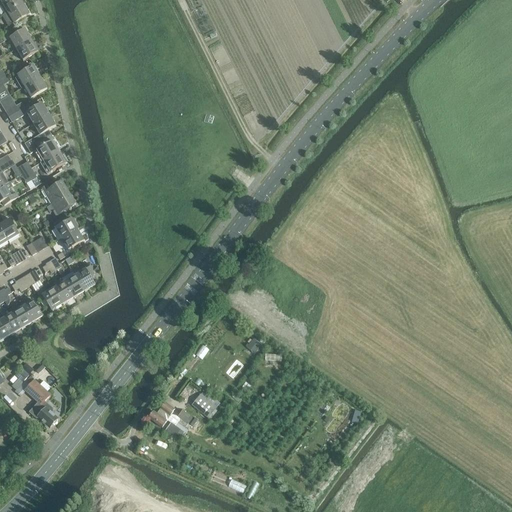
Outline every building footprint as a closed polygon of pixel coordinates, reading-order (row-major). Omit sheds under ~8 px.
[(3,7),(7,13),(23,4),(20,0),(3,0),(0,2),(0,5),(1,8),(3,7)] [(2,16),(6,23),(9,21),(12,26),(30,15),(23,4),(7,13),(2,16)] [(10,39),(16,50),(32,41),(25,30),(10,39)] [(16,50),(23,62),(38,52),(32,41),(16,50)] [(41,78),(40,76),(40,77),(34,67),(32,68),(30,65),(23,70),(24,73),(18,76),(21,82),(18,84),(21,90),(25,88),(40,78),(41,78)] [(0,93),(6,90),(4,86),(9,83),(6,78),(1,81),(3,85),(0,86),(0,93)] [(41,78),(40,78),(25,88),(31,99),(47,90),(41,80),(42,79),(41,78)] [(6,113),(16,107),(10,96),(0,102),(0,103),(3,108),(6,113)] [(19,112),(9,118),(12,124),(26,115),(25,115),(27,114),(34,125),(49,115),(48,113),(46,114),(45,113),(47,112),(42,104),(37,108),(34,103),(30,106),(25,109),(23,110),(19,112)] [(16,107),(19,112),(23,110),(25,109),(22,104),(16,107)] [(9,118),(19,112),(16,107),(6,113),(9,118)] [(43,140),(51,136),(49,131),(56,127),(51,119),(50,120),(49,118),(50,118),(49,115),(34,125),(40,135),(25,145),(28,150),(42,141),(43,140)] [(37,151),(43,162),(59,153),(52,142),(54,140),(51,136),(43,140),(42,141),(28,150),(31,155),(37,151)] [(59,153),(43,162),(40,164),(47,175),(66,164),(59,153)] [(0,167),(11,161),(8,156),(0,160),(0,167)] [(0,173),(1,175),(15,166),(12,161),(11,161),(0,167),(0,173)] [(32,181),(37,178),(27,163),(22,166),(32,181)] [(26,185),(32,181),(22,166),(17,169),(26,185)] [(50,205),(69,194),(62,182),(48,191),(46,187),(41,190),(43,192),(42,193),(49,205),(50,205)] [(14,201),(8,191),(13,188),(10,183),(5,186),(0,188),(0,203),(2,203),(4,207),(14,201)] [(69,194),(50,205),(54,211),(53,212),(56,217),(76,205),(69,194)] [(34,199),(32,195),(28,198),(30,202),(32,205),(36,202),(34,199)] [(8,221),(0,225),(0,227),(8,242),(19,235),(10,220),(9,220),(9,219),(8,220),(8,221)] [(71,220),(66,223),(63,219),(53,225),(55,229),(62,240),(78,230),(79,230),(75,223),(73,224),(71,220)] [(0,246),(8,242),(0,227),(0,246)] [(72,249),(72,250),(73,249),(73,248),(84,242),(78,232),(79,231),(78,230),(62,240),(69,251),(72,249)] [(48,247),(43,238),(37,241),(43,250),(48,247)] [(43,250),(37,241),(32,244),(37,254),(43,250)] [(37,254),(32,244),(26,247),(32,257),(37,254)] [(22,254),(20,251),(15,254),(21,263),(26,260),(25,259),(22,254)] [(15,265),(16,266),(21,263),(15,254),(10,257),(12,260),(15,265)] [(70,265),(75,262),(72,257),(66,260),(70,265)] [(61,268),(56,259),(51,262),(56,271),(61,268)] [(56,271),(51,262),(46,265),(46,266),(49,271),(51,274),(56,271)] [(88,264),(73,273),(84,292),(85,292),(85,293),(86,292),(85,291),(95,285),(90,277),(95,275),(88,264)] [(35,271),(30,274),(35,284),(41,281),(39,278),(36,272),(35,271)] [(62,279),(64,283),(73,298),(74,298),(74,299),(75,299),(74,298),(84,292),(73,273),(62,279)] [(31,287),(35,284),(30,274),(25,277),(31,287)] [(25,277),(20,280),(26,289),(31,287),(25,277)] [(15,283),(16,284),(19,290),(21,293),(26,289),(20,280),(15,283)] [(63,305),(64,306),(64,305),(64,304),(73,298),(64,283),(53,289),(63,305)] [(53,289),(47,293),(44,288),(37,292),(40,298),(43,296),(51,311),(52,311),(53,312),(54,312),(53,311),(63,305),(53,289)] [(5,291),(4,290),(0,292),(0,294),(4,302),(9,299),(10,299),(8,296),(5,291)] [(20,303),(23,308),(32,323),(33,324),(34,324),(33,323),(43,317),(34,301),(27,305),(24,300),(20,303)] [(23,308),(12,314),(21,330),(21,329),(22,331),(23,330),(22,329),(32,323),(23,308)] [(12,314),(1,321),(10,336),(11,336),(11,337),(12,337),(11,335),(21,330),(12,314)] [(1,321),(0,321),(0,343),(0,344),(1,343),(0,342),(10,336),(1,321)] [(253,339),(248,345),(256,351),(261,345),(253,339)] [(24,381),(30,376),(22,369),(17,375),(24,381)] [(55,424),(57,423),(57,421),(58,420),(51,413),(52,412),(52,410),(44,403),(51,395),(31,377),(27,381),(31,385),(25,391),(39,404),(31,413),(43,424),(44,423),(50,429),(53,425),(55,424)] [(251,386),(246,383),(242,388),(247,392),(251,386)] [(215,410),(199,397),(192,405),(208,418),(215,410)] [(148,419),(161,429),(170,417),(170,416),(174,410),(165,403),(156,414),(153,412),(148,419)] [(178,424),(185,429),(192,419),(182,412),(178,417),(181,420),(178,424)] [(198,431),(202,425),(194,420),(190,425),(198,431)] [(179,438),(182,434),(172,427),(173,426),(169,422),(162,431),(179,438)]
